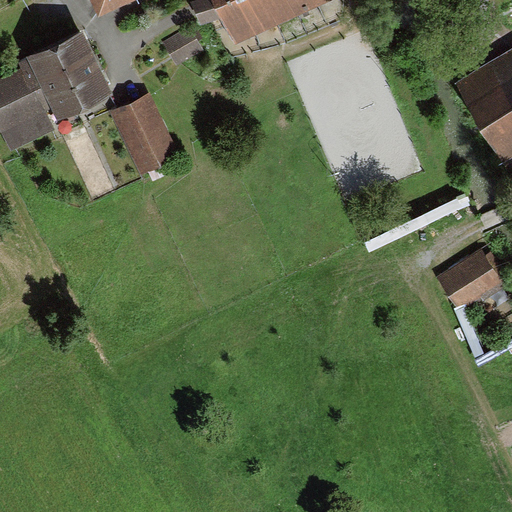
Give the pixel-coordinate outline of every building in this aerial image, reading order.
[(94,0),(98,9),(118,0),(94,0)] [(221,0),(239,39),(325,0),(221,0)] [(192,23),(163,38),(176,63),(205,48),(192,23)] [(107,84),(77,28),(30,52),(34,58),(0,75),(0,113),(15,142),(53,123),(42,102),(53,96),(60,108),(107,84)] [(511,53),(462,83),(510,163),(511,162),(511,53)] [(152,95),(118,112),(145,168),(180,151),(152,95)] [(487,251),(443,276),(462,309),(506,283),(487,251)]
